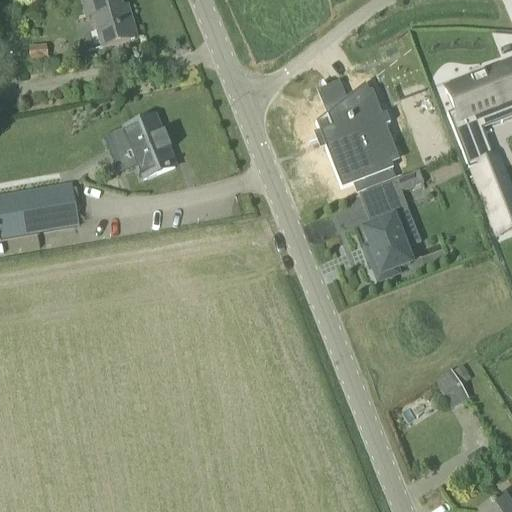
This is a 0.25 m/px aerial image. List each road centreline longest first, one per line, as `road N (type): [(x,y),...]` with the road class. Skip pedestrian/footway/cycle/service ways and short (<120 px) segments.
road 1 (unclassified): [(402,511),(245,111)]
road 2 (unclassified): [(245,111),(363,13),(391,0)]
road 3 (unclassified): [(245,111),(198,0)]
